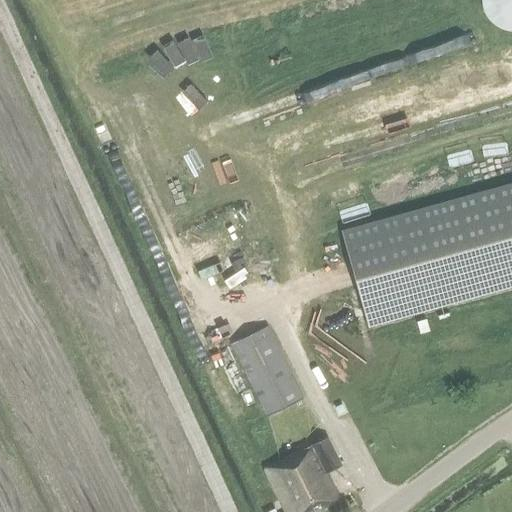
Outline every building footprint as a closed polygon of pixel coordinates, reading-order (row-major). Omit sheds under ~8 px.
[(511,22),(511,0),(498,0),(495,19),(511,22)] [(479,129),(511,116),(511,101),(474,114),(479,129)] [(511,287),(511,182),(339,232),(367,328),(511,287)] [(159,245),(177,281),(249,246),(231,209),(159,245)] [(321,434),(266,327),(231,345),(286,452),(296,447),(298,452),(265,469),(286,511),(314,511),(339,500),(325,473),(340,465),(326,437),(309,446),(307,441),(321,434)] [(228,346),(209,356),(246,428),(265,418),(228,346)] [(267,509),(268,511),(281,511),(278,503),(267,509)]
